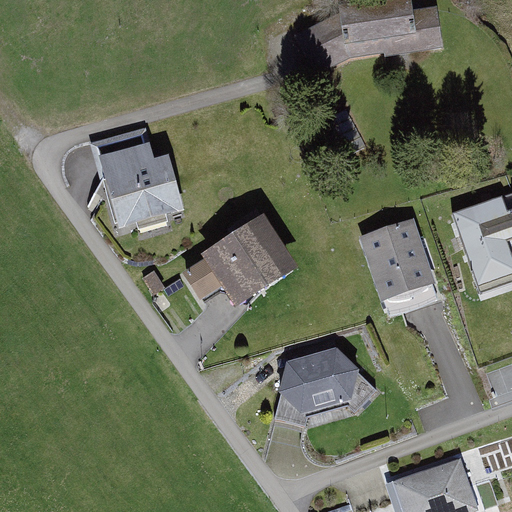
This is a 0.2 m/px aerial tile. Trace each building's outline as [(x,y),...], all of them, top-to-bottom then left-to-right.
[(298,38),(320,85),(357,69),(450,55),(447,14),(426,16),(424,6),(348,17),(298,38)] [(117,242),(191,224),(176,161),(157,166),(150,137),(95,151),(117,242)] [(232,297),(245,318),(306,280),(271,226),(186,280),(207,313),(232,297)] [(445,305),(419,227),(367,245),(393,322),(445,305)] [(511,229),(472,241),(485,286),(462,293),(469,319),(511,307),(511,229)] [(143,286),(155,305),(171,295),(159,276),(143,286)] [(310,435),(362,422),(385,397),(343,357),(294,370),(278,427),(310,435)] [(400,486),(408,511),(486,511),(470,462),(400,486)]
